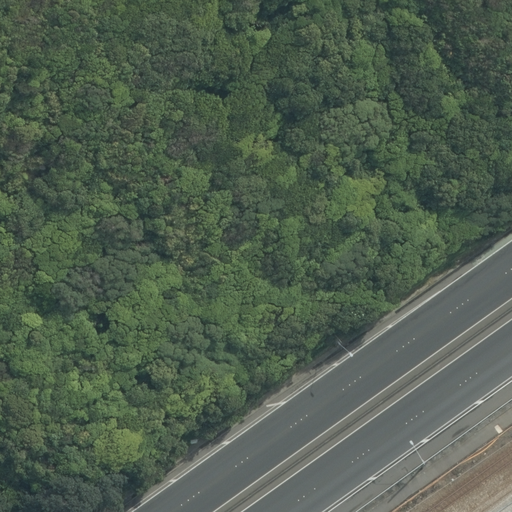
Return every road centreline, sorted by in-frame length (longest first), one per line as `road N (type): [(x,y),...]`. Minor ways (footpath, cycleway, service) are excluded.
road 1 (trunk): [(223,511),(511,291)]
road 2 (trunk): [(511,349),(292,511)]
